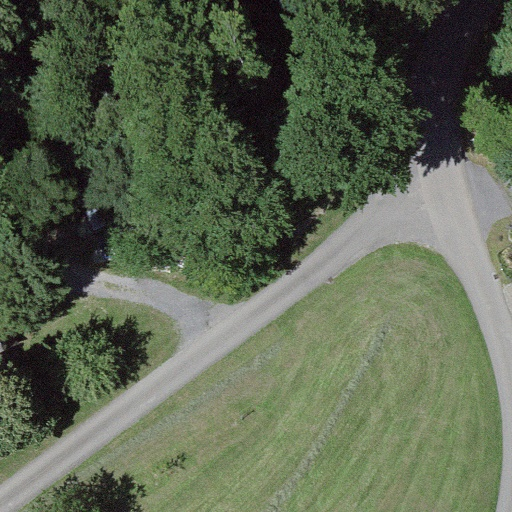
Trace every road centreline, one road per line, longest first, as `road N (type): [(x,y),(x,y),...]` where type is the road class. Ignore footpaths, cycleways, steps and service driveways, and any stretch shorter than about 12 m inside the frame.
road 1 (track): [(436,169),(0,500)]
road 2 (unclassified): [(482,0),(439,71),(436,169),(511,376)]
